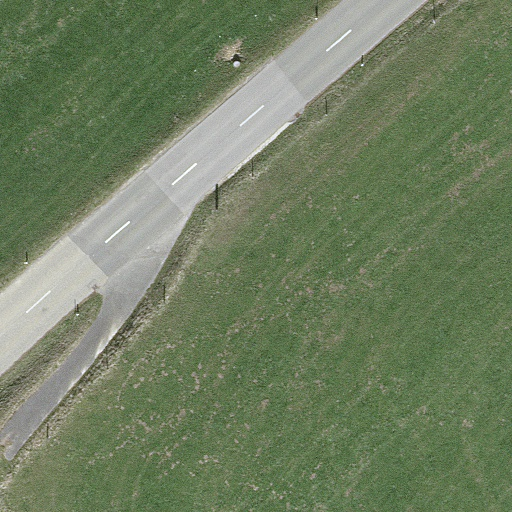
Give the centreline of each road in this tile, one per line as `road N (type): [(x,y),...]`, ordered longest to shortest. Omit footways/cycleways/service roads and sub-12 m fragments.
road 1 (tertiary): [(378,0),(0,327)]
road 2 (track): [(150,198),(110,316),(7,439)]
